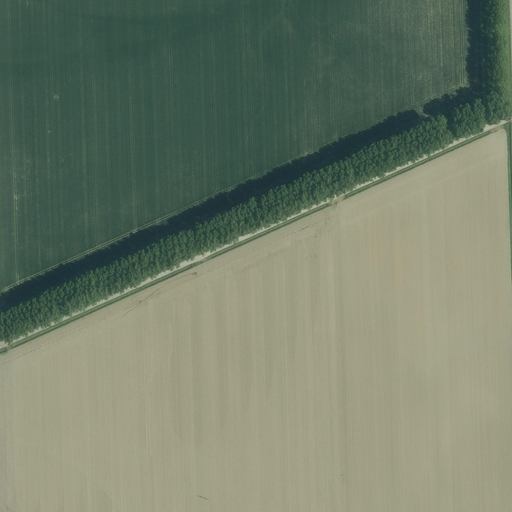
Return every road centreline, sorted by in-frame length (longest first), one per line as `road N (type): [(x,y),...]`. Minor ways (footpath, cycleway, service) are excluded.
road 1 (unclassified): [(0,346),(511,116)]
road 2 (track): [(481,107),(0,323)]
